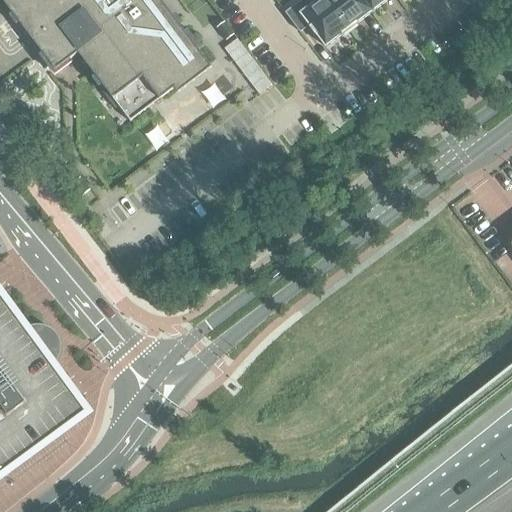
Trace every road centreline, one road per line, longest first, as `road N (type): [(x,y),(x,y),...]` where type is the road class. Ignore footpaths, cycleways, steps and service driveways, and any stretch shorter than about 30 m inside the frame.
road 1 (tertiary): [(511,99),(188,341),(165,370)]
road 2 (tertiary): [(173,394),(511,124)]
road 3 (tertiary): [(148,390),(93,459),(31,511)]
road 4 (residential): [(324,97),(455,0)]
road 5 (tertiary): [(65,511),(119,466),(173,394)]
road 6 (residential): [(94,306),(0,197)]
road 7 (residential): [(324,97),(252,0)]
